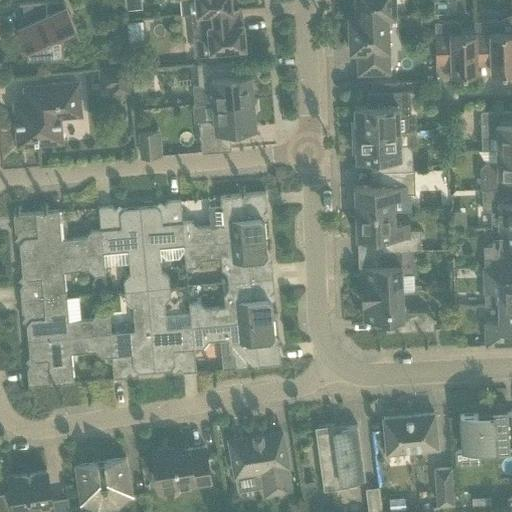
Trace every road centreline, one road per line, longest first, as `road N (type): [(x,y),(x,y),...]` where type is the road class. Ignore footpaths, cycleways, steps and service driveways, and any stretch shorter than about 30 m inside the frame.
road 1 (residential): [(332,359),(310,385),(280,397),(32,434),(14,431),(0,411)]
road 2 (residential): [(0,181),(309,156)]
road 3 (residential): [(309,156),(322,331),(332,359)]
road 4 (residential): [(332,359),(362,373),(511,370)]
road 5 (residential): [(304,0),(309,156)]
